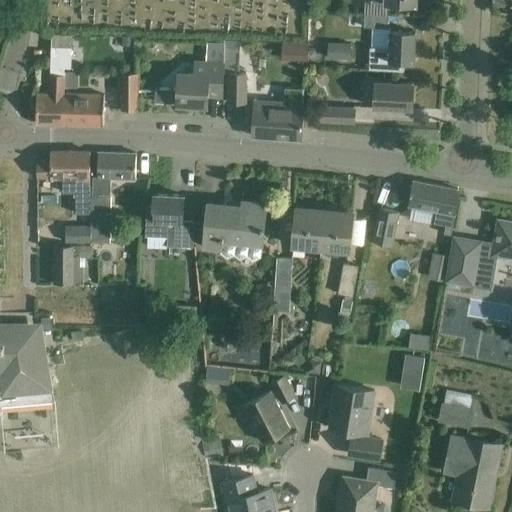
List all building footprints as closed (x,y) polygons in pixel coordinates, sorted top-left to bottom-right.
[(365,14),(364,27),(388,29),(389,15),(365,14)] [(370,47),(369,69),(404,71),(405,61),(414,62),(416,33),(396,32),(390,32),(389,48),(370,47)] [(133,37),(122,36),(122,45),(133,45),(133,37)] [(329,42),(328,57),(350,58),(350,43),(329,42)] [(225,43),(225,59),(253,60),(253,44),(225,43)] [(282,46),(279,57),(305,62),(308,51),(282,46)] [(71,68),(71,59),(71,48),(51,47),(50,94),(37,94),(37,124),(62,124),(63,94),(64,68),(71,68)] [(177,90),(156,88),(155,102),(177,104),(207,106),(208,95),(222,96),(224,63),(195,62),(194,74),(178,73),(177,90)] [(228,71),(228,82),(228,102),(246,103),(247,71),(228,71)] [(374,108),(412,110),(413,84),(375,82),(374,108)] [(138,90),(121,90),(121,110),(138,110),(138,90)] [(301,139),(303,108),(304,93),(286,91),(285,104),(255,102),(253,136),(301,139)] [(103,126),(103,106),(104,95),(63,94),(62,124),(103,126)] [(355,105),(354,122),(373,123),(373,106),(355,105)] [(321,106),(321,121),(354,123),(354,108),(321,106)] [(90,187),(90,152),(77,152),(77,151),(51,151),(51,161),(37,161),(37,177),(51,178),(63,178),(63,194),(76,194),(76,213),(90,213),(90,187)] [(136,179),(137,153),(98,152),(97,177),(93,177),(93,195),(92,227),(92,241),(110,242),(112,178),(136,179)] [(409,200),(408,205),(442,212),(439,225),(445,226),(444,233),(451,235),(453,227),(460,190),(413,181),(409,200)] [(184,195),(154,194),(153,206),(146,206),(146,220),(145,236),(168,237),(167,246),(193,247),(194,221),(183,221),(184,195)] [(261,257),(262,245),(264,223),(266,203),(243,201),(242,206),(208,203),(204,246),(221,248),(221,253),(228,258),(235,255),(241,259),(248,256),(253,260),(261,257)] [(321,249),(325,209),(296,206),(292,246),(321,249)] [(353,212),(325,209),(321,249),(350,251),(353,212)] [(393,246),(399,212),(379,209),(373,242),(393,246)] [(433,214),(411,211),(409,223),(431,226),(433,214)] [(363,241),(364,216),(353,215),(352,240),(363,241)] [(511,223),(499,221),(493,256),(506,258),(506,263),(511,264),(511,223)] [(66,241),(92,241),(92,227),(66,227),(66,241)] [(455,239),(449,279),(474,283),(481,243),(455,239)] [(80,267),(80,258),(92,258),(92,246),(54,246),(54,284),(84,284),(84,267),(80,267)] [(433,253),(433,254),(428,277),(441,280),(446,256),(433,253)] [(289,312),(290,290),(292,259),(277,258),(274,311),(289,312)] [(350,315),(353,296),(358,266),(343,263),(338,294),(345,295),(345,300),(341,299),(339,313),(350,315)] [(116,289),(101,289),(101,299),(116,299),(116,289)] [(197,306),(167,305),(166,321),(196,322),(197,306)] [(50,318),(41,318),(42,331),(51,331),(50,318)] [(217,328),(216,335),(221,338),(222,341),(221,348),(227,352),(233,348),(234,342),(229,338),(227,335),(228,330),(222,325),(217,328)] [(0,511),(35,511),(72,506),(72,511),(122,511),(120,499),(171,490),(170,484),(174,484),(176,498),(185,496),(187,505),(203,503),(201,491),(213,488),(210,473),(201,474),(198,457),(207,455),(205,439),(192,442),(190,429),(174,432),(176,442),(169,443),(168,441),(141,446),(138,431),(125,433),(116,381),(125,380),(123,370),(133,369),(130,353),(118,355),(115,343),(100,346),(101,355),(84,358),(82,349),(67,351),(69,363),(56,366),(59,381),(69,380),(70,387),(51,390),(45,355),(37,356),(32,327),(0,326),(0,511)] [(411,332),(409,346),(428,349),(430,335),(411,332)] [(412,356),(409,372),(421,374),(424,358),(412,356)] [(321,362),(309,360),(307,372),(319,374),(321,362)] [(210,384),(228,385),(228,366),(210,365),(210,384)] [(271,382),(282,402),(295,395),(285,375),(271,382)] [(367,438),(374,391),(335,384),(332,402),(334,402),(330,428),(353,432),(352,436),(349,454),(380,459),(383,441),(367,438)] [(271,391),(243,405),(263,442),(290,428),(271,391)] [(472,397),(446,391),(444,403),(470,409),(472,397)] [(469,426),(473,410),(443,404),(440,420),(469,426)] [(453,500),(488,507),(489,506),(485,505),(492,472),(496,472),(501,445),(466,438),(466,439),(453,436),(445,471),(459,474),(453,500)] [(207,445),(209,457),(219,455),(217,443),(207,445)] [(394,488),(397,471),(368,467),(366,480),(344,477),(338,511),(372,511),(376,485),(394,488)] [(252,475),(222,482),(228,511),(271,511),(270,506),(273,505),(270,489),(256,492),(252,475)]
